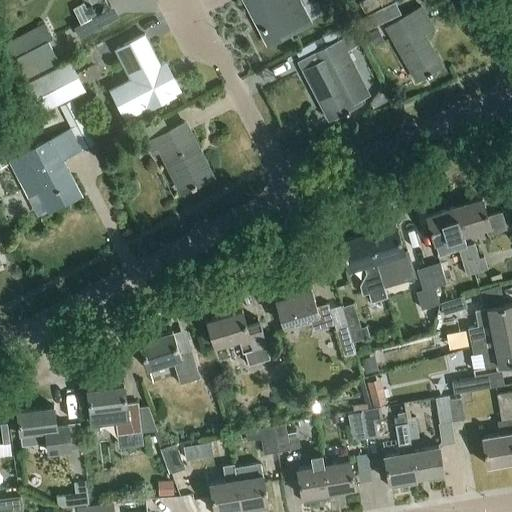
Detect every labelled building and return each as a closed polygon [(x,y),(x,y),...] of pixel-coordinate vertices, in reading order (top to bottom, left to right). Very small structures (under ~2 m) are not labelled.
[(288,0),(248,0),(271,43),(302,27),(288,0)] [(85,2),(74,7),(82,22),(92,16),(85,2)] [(433,49),(424,33),(436,27),(432,19),(423,4),(388,24),(419,78),(434,70),(438,76),(454,66),(441,45),(433,49)] [(353,20),(359,33),(384,21),(379,9),(353,20)] [(350,48),(358,44),(357,42),(351,29),(317,47),(318,50),(301,59),(305,68),(331,118),(347,110),(348,112),(352,110),(351,108),(363,101),(361,97),(369,93),(347,50),(350,48)] [(378,29),(369,33),(375,46),(384,41),(378,29)] [(177,93),(176,91),(182,88),(174,72),(168,75),(146,32),(118,46),(139,86),(124,94),(133,113),(176,91),(177,93)] [(20,36),(4,44),(11,57),(26,49),(20,36)] [(23,84),(38,115),(87,90),(72,60),(23,84)] [(74,99),(61,106),(83,148),(96,141),(74,99)] [(186,120),(170,128),(150,139),(157,152),(162,149),(184,191),(214,175),(186,120)] [(32,194),(41,190),(52,210),(84,194),(66,160),(83,151),(71,128),(14,158),(32,194)] [(457,204),(466,233),(490,226),(492,233),(511,227),(505,209),(491,214),(486,195),(457,204)] [(439,242),(466,233),(457,204),(430,213),(439,242)] [(411,250),(408,251),(399,222),(371,231),(386,282),(395,279),(418,272),(411,250)] [(386,282),(371,231),(343,240),(352,269),(365,265),(368,273),(361,283),(364,292),(369,290),(373,300),(388,295),(384,283),(386,282)] [(466,262),(470,274),(489,268),(485,256),(480,257),(476,243),(470,245),(474,259),(466,262)] [(474,259),(470,245),(459,248),(467,274),(470,274),(466,262),(474,259)] [(441,261),(431,265),(438,285),(448,282),(441,261)] [(441,315),(443,301),(442,301),(437,285),(438,285),(431,265),(418,269),(425,289),(418,291),(423,309),(425,308),(429,319),(441,315)] [(314,330),(336,324),(329,302),(318,306),(312,288),(277,299),(287,331),(312,323),(314,330)] [(443,301),(441,315),(468,306),(464,294),(443,301)] [(471,327),(474,340),(511,331),(511,301),(490,307),(493,322),(471,327)] [(331,308),(346,354),(358,351),(354,341),(371,336),(368,325),(362,327),(355,303),(343,306),(343,304),(331,308)] [(271,358),(260,320),(248,323),(243,308),(208,319),(216,345),(241,338),(249,365),(271,358)] [(182,382),(202,376),(194,347),(182,351),(175,328),(142,338),(150,366),(175,359),(182,382)] [(511,331),(474,340),(479,369),(511,361),(511,331)] [(477,376),(453,380),(455,393),(479,389),(477,376)] [(387,402),(381,378),(367,381),(374,405),(387,402)] [(127,382),(91,387),(96,422),(114,420),(117,422),(118,436),(145,432),(140,400),(130,401),(127,382)] [(509,403),(511,420),(511,390),(497,393),(499,404),(509,403)] [(300,410),(320,410),(321,393),(301,392),(300,410)] [(454,419),(451,397),(450,393),(437,395),(441,421),(454,419)] [(451,397),(454,419),(466,417),(463,396),(451,397)] [(511,420),(509,403),(499,404),(502,420),(498,420),(500,432),(484,434),(489,464),(511,460),(511,420)] [(74,449),(71,421),(58,423),(56,404),(19,409),(23,445),(49,442),(50,452),(74,449)] [(363,412),(367,438),(379,436),(376,418),(383,417),(382,407),(363,410),(363,412)] [(367,438),(363,412),(350,414),(353,440),(367,438)] [(211,422),(214,432),(226,429),(224,419),(211,422)] [(410,422),(412,438),(420,437),(418,421),(410,422)] [(386,452),(391,479),(418,474),(414,447),(412,448),(410,438),(412,438),(410,422),(397,424),(401,449),(386,452)] [(275,425),(279,450),(291,448),(287,423),(275,425)] [(279,450),(275,425),(247,429),(249,439),(262,437),(265,453),(279,450)] [(185,467),(177,443),(164,447),(173,471),(185,467)] [(446,475),(445,470),(440,443),(414,447),(418,474),(428,473),(429,478),(446,475)] [(326,461),(324,451),(312,453),(314,463),(299,466),(304,494),(330,490),(326,461)] [(370,454),(360,456),(361,464),(372,462),(370,454)] [(326,461),(330,490),(356,485),(351,456),(326,461)] [(262,462),(236,466),(238,477),(242,506),(254,504),(254,509),(269,507),(269,501),(264,473),(263,473),(262,462)] [(227,479),(212,481),(216,510),(216,511),(232,511),(231,508),(241,506),(242,506),(238,477),(236,466),(235,463),(225,465),(227,479)] [(158,481),(159,494),(174,493),(173,480),(158,481)] [(86,481),(75,482),(78,506),(89,504),(86,481)] [(0,511),(13,511),(24,510),(22,496),(0,498),(0,511)] [(78,506),(78,511),(115,511),(114,502),(90,505),(78,506)]
